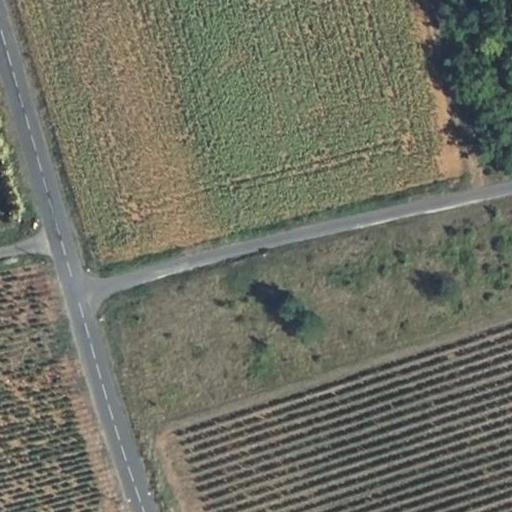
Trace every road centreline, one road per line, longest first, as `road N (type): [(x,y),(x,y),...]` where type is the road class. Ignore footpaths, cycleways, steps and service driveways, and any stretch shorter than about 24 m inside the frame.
road 1 (unclassified): [(511,184),(73,291)]
road 2 (tertiary): [(0,21),(73,291)]
road 3 (tertiary): [(73,291),(144,511)]
